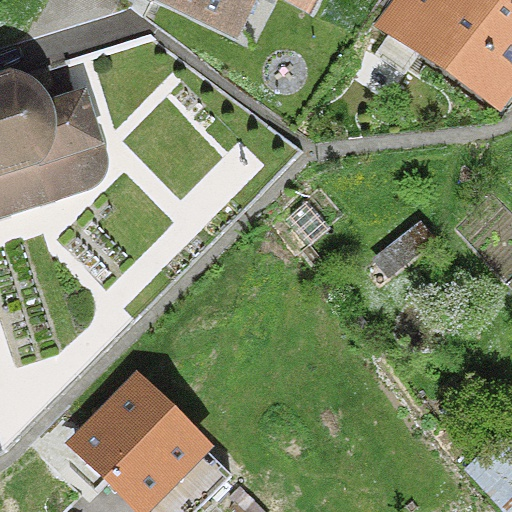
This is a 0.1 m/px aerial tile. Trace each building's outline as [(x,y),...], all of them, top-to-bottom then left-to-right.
[(177,0),(235,28),(250,0),(290,0),(305,8),(309,0),(177,0)] [(388,0),(375,22),(494,105),(511,83),(511,46),(477,22),(492,0),(388,0)] [(511,0),(492,0),(477,22),(511,46),(511,0)] [(18,84),(7,80),(0,82),(0,214),(83,188),(90,184),(95,178),(99,169),(98,160),(79,99),(43,110),(37,99),(28,90),(18,84)] [(414,228),(378,257),(390,274),(426,244),(414,228)] [(155,511),(216,453),(140,375),(67,447),(130,511),(155,511)] [(511,511),(511,481),(482,454),(458,479),(492,511),(511,511)]
